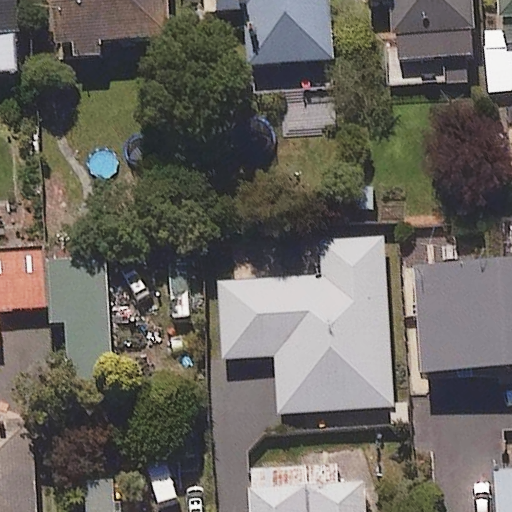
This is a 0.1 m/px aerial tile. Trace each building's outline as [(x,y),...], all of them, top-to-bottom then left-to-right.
[(0,0),(0,78),(25,77),(22,35),(30,35),(27,0),(0,0)] [(61,0),(64,58),(106,56),(105,46),(176,44),(174,0),(61,0)] [(226,0),(228,13),(254,11),(257,70),(340,65),(336,0),(226,0)] [(484,59),(479,0),(399,0),(404,64),(484,59)] [(511,96),(511,0),(507,0),(509,26),(488,27),(493,97),(511,96)] [(390,241),(325,244),(327,279),(225,285),(229,362),(282,359),(285,416),(399,410),(390,241)] [(0,315),(55,312),(51,252),(0,254),(0,315)] [(111,262),(56,266),(60,325),(72,324),(75,376),(118,373),(111,262)] [(511,373),(511,268),(424,275),(431,379),(511,373)] [(44,511),(39,426),(0,427),(0,511),(44,511)] [(253,475),(255,511),(375,511),(374,488),(343,490),(342,470),(253,475)] [(119,511),(119,485),(92,485),(92,511),(119,511)]
